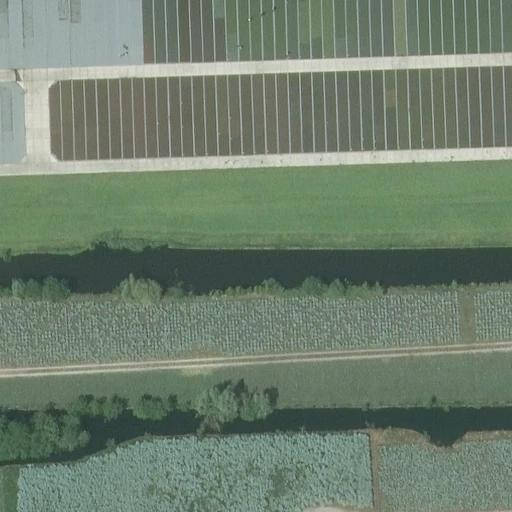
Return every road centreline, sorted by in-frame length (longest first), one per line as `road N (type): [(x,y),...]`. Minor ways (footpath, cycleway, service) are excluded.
road 1 (track): [(511,345),(0,372)]
road 2 (track): [(0,210),(511,191)]
